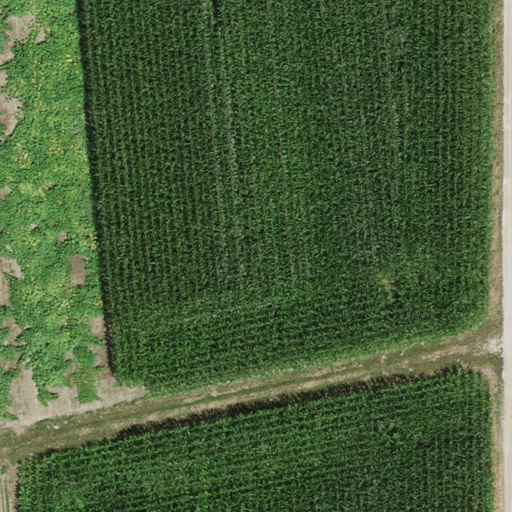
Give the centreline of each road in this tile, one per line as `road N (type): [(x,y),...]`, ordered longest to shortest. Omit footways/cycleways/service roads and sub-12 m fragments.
road 1 (track): [(507,326),(0,442)]
road 2 (track): [(510,511),(509,0)]
